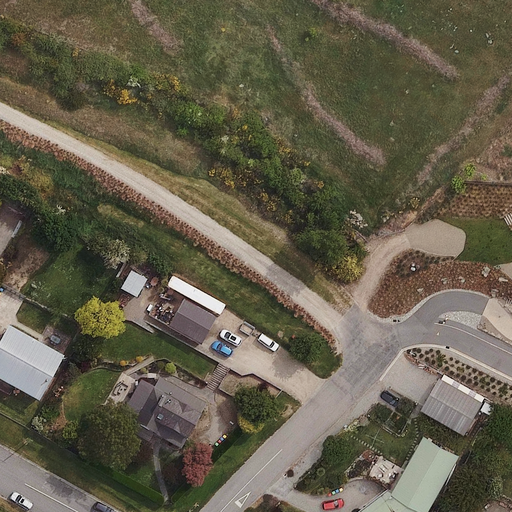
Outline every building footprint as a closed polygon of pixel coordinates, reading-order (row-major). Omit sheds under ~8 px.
[(166,287),(138,268),(123,290),(136,299),(126,314),(140,324),(166,287)] [(221,323),(189,300),(181,311),(166,300),(155,316),(201,350),(221,323)] [(7,329),(0,341),(0,387),(36,407),(62,360),(7,329)] [(146,374),(119,422),(180,455),(206,407),(146,374)] [(442,376),(421,410),(462,435),(482,401),(442,376)] [(388,493),(361,511),(426,511),(459,455),(421,434),(388,493)]
